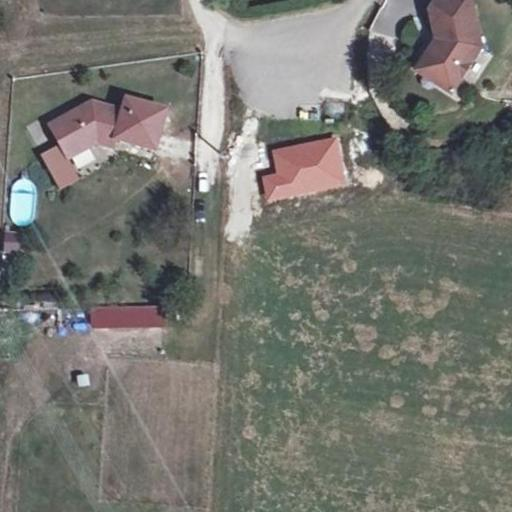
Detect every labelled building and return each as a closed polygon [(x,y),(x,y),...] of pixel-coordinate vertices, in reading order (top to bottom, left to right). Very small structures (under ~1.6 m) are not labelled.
[(429,39),(412,63),(425,72),(427,83),(442,94),(452,79),(451,67),(461,66),(473,50),(463,0),(437,0),(435,0),(425,14),(429,39)] [(408,69),(427,83),(425,72),(412,63),(408,69)] [(91,104),(48,128),(65,159),(95,143),(115,148),(118,140),(154,150),(165,111),(127,101),(124,111),(91,104)] [(162,330),(162,307),(88,308),(89,331),(162,330)] [(164,354),(164,330),(109,331),(109,355),(164,354)]
